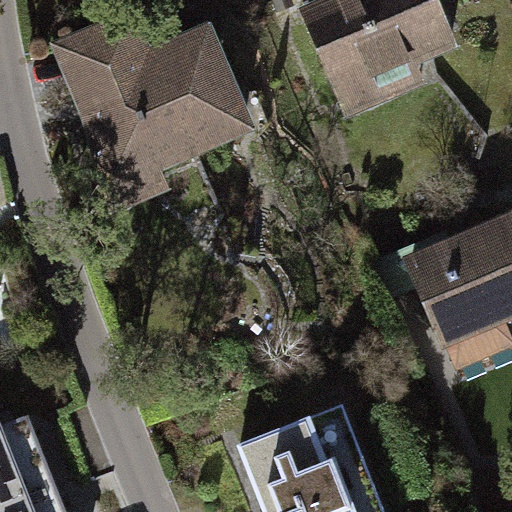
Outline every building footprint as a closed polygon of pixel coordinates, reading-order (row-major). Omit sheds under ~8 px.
[(444,61),(420,0),(311,0),(301,4),(337,101),(444,61)] [(237,134),(201,37),(94,77),(130,174),(237,134)] [(511,338),(511,228),(409,267),(445,364),(511,338)] [(374,511),(336,416),(240,454),(263,511),(374,511)] [(42,511),(12,427),(0,431),(0,511),(42,511)]
